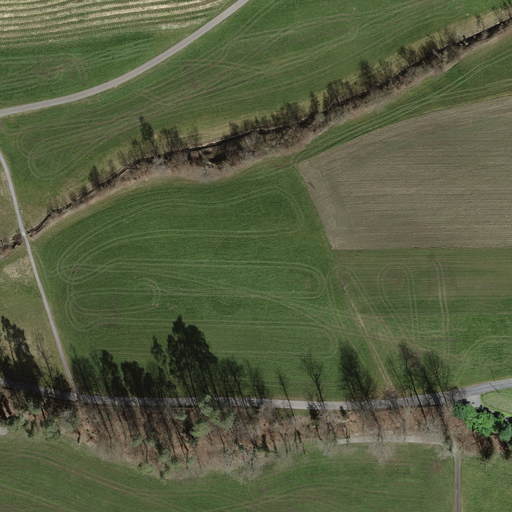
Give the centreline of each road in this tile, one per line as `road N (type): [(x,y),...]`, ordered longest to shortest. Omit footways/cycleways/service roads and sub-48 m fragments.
road 1 (unclassified): [(0,380),(120,401),(259,405),(442,398),(511,383)]
road 2 (unclassified): [(0,113),(113,83),(244,0)]
